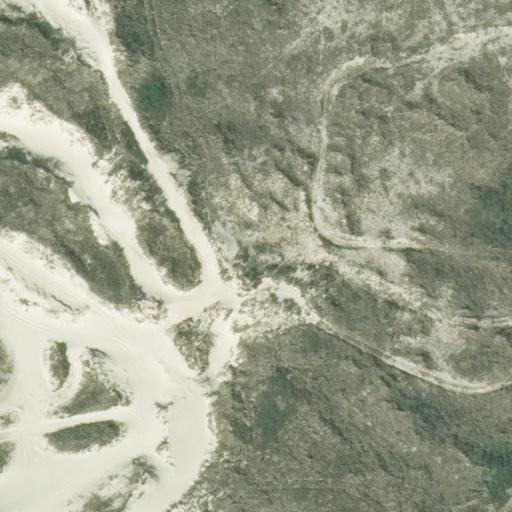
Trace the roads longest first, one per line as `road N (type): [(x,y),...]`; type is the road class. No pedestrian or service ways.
road 1 (track): [(0,22),(34,23),(136,137),(193,257),(219,339),(205,408),(165,374),(130,261),(85,173),(0,137)]
road 2 (track): [(511,33),(331,76),(319,103),(310,201),(319,236),(344,244),(404,243),(511,260)]
road 3 (track): [(219,339),(309,323),(448,384),(511,376)]
road 4 (track): [(511,325),(435,322),(312,261),(294,269),(289,297),(309,323)]
road 5 (track): [(143,511),(169,491),(205,408)]
